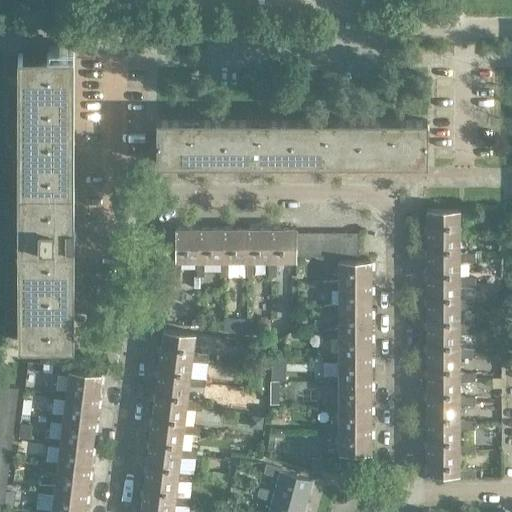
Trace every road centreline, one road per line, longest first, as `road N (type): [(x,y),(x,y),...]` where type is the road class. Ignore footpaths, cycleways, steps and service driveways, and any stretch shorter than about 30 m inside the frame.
road 1 (residential): [(175,40),(511,29)]
road 2 (residential): [(112,511),(151,193)]
road 3 (residential): [(387,511),(397,475),(394,212)]
road 4 (residential): [(151,193),(364,192),(394,212)]
road 5 (residential): [(151,193),(108,182),(106,39)]
